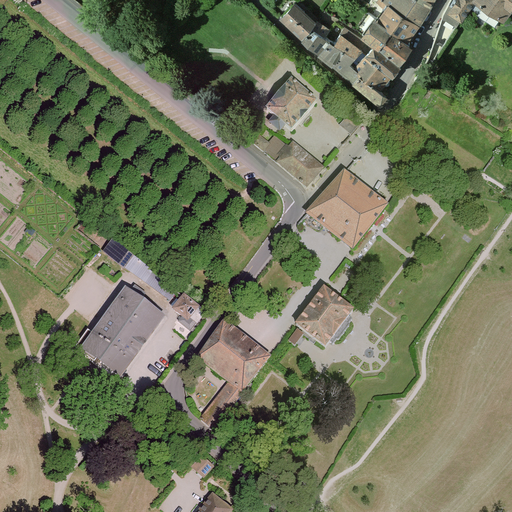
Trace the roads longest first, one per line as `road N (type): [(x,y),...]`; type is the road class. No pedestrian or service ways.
road 1 (tertiary): [(285,511),(178,409),(170,391),(302,203)]
road 2 (tertiary): [(302,203),(58,0)]
road 3 (residential): [(302,203),(385,113),(444,0)]
